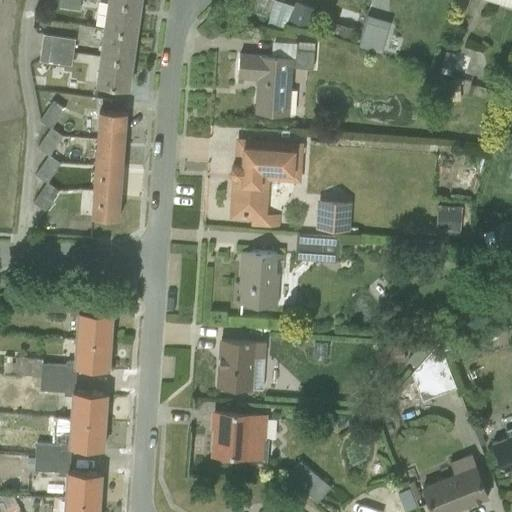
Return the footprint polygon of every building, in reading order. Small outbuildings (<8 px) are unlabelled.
[(106,0),(103,24),(136,29),(140,1),(132,0),(106,0)] [(257,0),(253,13),(265,17),(270,0),(257,0)] [(307,28),(315,8),(295,1),(293,6),(274,0),(267,25),(283,30),(286,21),(307,28)] [(511,0),(484,0),(511,8),(511,0)] [(103,24),(99,52),(132,57),(136,29),(103,24)] [(335,38),(350,42),(353,28),(339,24),(335,38)] [(73,48),(75,36),(43,31),(41,44),(73,48)] [(396,56),(412,61),(417,45),(401,40),(396,56)] [(256,113),(289,116),(292,67),(312,68),(314,43),(296,42),(295,58),(239,54),(238,76),(258,77),(256,113)] [(71,62),(73,48),(41,44),(39,58),(71,62)] [(95,81),(128,86),(132,57),(99,52),(95,81)] [(440,68),(452,71),(456,55),(445,52),(440,68)] [(441,102),(459,101),(459,80),(440,81),(441,102)] [(39,117),(50,125),(64,105),(53,97),(39,117)] [(98,108),(96,134),(124,136),(126,110),(98,108)] [(62,133),(50,125),(37,144),(48,152),(62,133)] [(94,162),(122,164),(124,136),(96,134),(94,162)] [(300,183),(302,144),(238,140),(236,164),(234,164),(232,165),(230,167),(230,170),(230,173),(232,175),(234,176),(236,176),(236,181),(235,181),(234,181),(233,184),(231,216),(251,217),(250,226),(279,228),(279,215),(266,214),(269,181),(300,183)] [(60,160),(48,152),(35,171),(46,179),(60,160)] [(94,162),(92,189),(120,191),(122,164),(94,162)] [(57,187),(46,179),(33,199),(44,206),(57,187)] [(90,217),(118,219),(120,191),(92,189),(90,217)] [(315,229),(349,231),(351,201),(317,199),(315,229)] [(435,234),(458,235),(461,206),(438,204),(435,234)] [(499,245),(511,240),(511,220),(493,227),(499,245)] [(294,259),(336,262),(338,236),(296,233),(294,259)] [(233,303),(276,306),(278,274),(282,274),(283,259),(284,259),(285,254),(241,251),(241,253),(244,253),(242,283),(234,283),(234,284),(235,284),(234,302),(233,302),(233,303)] [(31,310),(45,310),(46,296),(32,295),(31,310)] [(76,316),(75,339),(110,342),(112,313),(79,311),(80,298),(46,296),(45,310),(69,312),(69,316),(76,316)] [(221,338),(217,386),(262,389),(265,341),(221,338)] [(76,367),(108,369),(110,342),(75,339),(73,361),(66,361),(66,364),(42,363),(42,359),(27,358),(27,357),(3,356),(2,374),(40,377),(75,379),(76,367)] [(381,365),(404,361),(402,343),(379,347),(381,365)] [(415,367),(437,344),(420,344),(406,359),(415,367)] [(437,344),(415,367),(411,372),(421,400),(454,387),(437,344)] [(56,413),(56,418),(104,421),(106,393),(74,391),(75,379),(40,377),(39,390),(59,391),(57,413),(56,413)] [(247,461),(267,462),(268,439),(265,439),(266,415),(213,412),(212,427),(214,428),(213,453),(247,455),(247,461)] [(71,447),(103,449),(104,421),(56,418),(53,418),(51,444),(35,443),(34,457),(70,459),(71,447)] [(511,427),(504,431),(507,436),(491,443),(499,463),(503,466),(508,478),(511,477),(511,427)] [(432,511),(450,511),(487,498),(469,453),(449,461),(453,473),(422,486),(432,511)] [(65,476),(64,499),(99,501),(101,473),(69,471),(70,459),(34,457),(26,456),(25,472),(34,472),(35,470),(58,471),(58,475),(65,476)] [(298,486),(315,499),(323,488),(306,475),(298,486)] [(98,511),(99,501),(64,499),(62,511),(98,511)]
